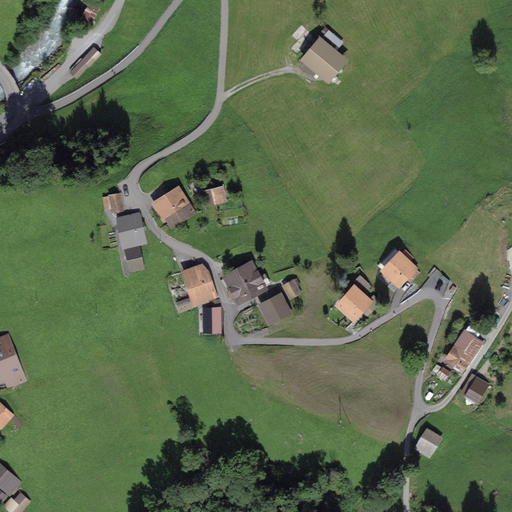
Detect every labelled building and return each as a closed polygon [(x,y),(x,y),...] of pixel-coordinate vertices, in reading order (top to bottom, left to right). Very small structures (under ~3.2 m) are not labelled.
[(90,25),(102,3),(97,0),(84,0),(83,2),(88,5),(80,19),(90,25)] [(317,70),(327,78),(343,59),(334,52),(342,42),(325,28),(320,33),(325,37),(301,65),(313,75),(317,70)] [(99,56),(92,50),(82,60),(88,65),(89,66),(99,56)] [(82,60),(72,71),(77,76),(88,65),(82,60)] [(205,192),(208,204),(225,200),(222,188),(205,192)] [(168,218),(172,226),(194,212),(179,190),(155,205),(164,220),(168,218)] [(110,195),(113,211),(123,209),(120,193),(110,195)] [(102,197),(105,210),(111,209),(109,196),(102,197)] [(146,243),(144,236),(143,236),(140,217),(136,218),(135,216),(133,214),(119,217),(126,248),(146,243)] [(127,249),(131,269),(142,267),(138,247),(127,249)] [(405,276),(410,281),(419,273),(408,263),(413,258),(404,250),(384,271),(385,272),(381,276),(387,282),(391,278),(398,284),(405,276)] [(224,277),(237,302),(265,288),(257,271),(255,272),(251,263),(224,277)] [(192,298),(193,304),(216,296),(207,270),(204,266),(185,272),(194,297),(192,298)] [(340,305),(354,318),(369,301),(364,296),(372,287),(360,276),(351,286),(354,289),(340,305)] [(284,285),(291,297),(299,293),(296,286),(299,284),(296,279),(284,285)] [(270,320),(287,312),(280,298),(263,307),(270,320)] [(206,309),(206,331),(220,331),(219,301),(211,301),(211,309),(206,309)] [(468,327),(446,360),(462,371),(481,343),(475,339),(478,334),(468,327)] [(7,375),(18,371),(6,339),(0,341),(0,373),(5,372),(7,375)] [(443,368),(439,375),(445,379),(449,373),(443,368)] [(478,379),(468,395),(477,401),(487,384),(478,379)] [(0,424),(1,425),(10,415),(0,406),(0,424)] [(428,456),(430,452),(431,452),(439,439),(427,431),(416,448),(428,456)] [(0,482),(9,490),(17,480),(0,465),(0,482)] [(11,498),(5,505),(13,511),(19,511),(28,502),(21,495),(15,501),(11,498)]
